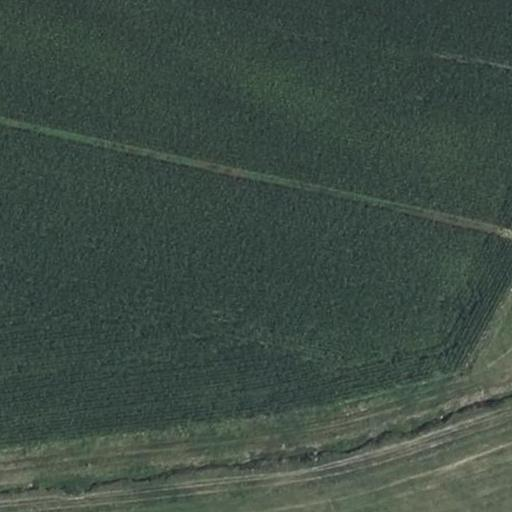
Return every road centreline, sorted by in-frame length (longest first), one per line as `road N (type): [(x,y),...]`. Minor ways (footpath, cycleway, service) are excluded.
road 1 (track): [(511,410),(343,466),(0,505)]
road 2 (track): [(0,467),(407,406),(511,374)]
